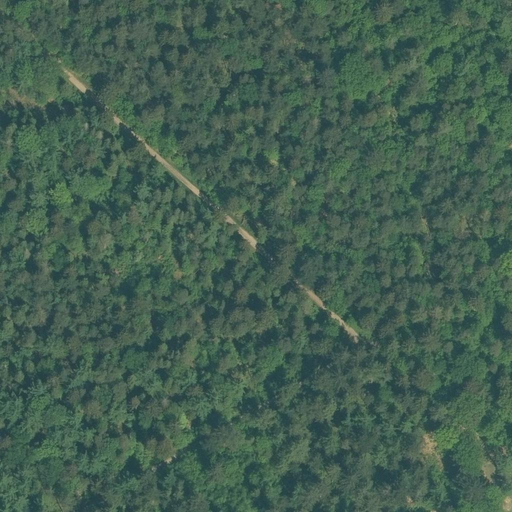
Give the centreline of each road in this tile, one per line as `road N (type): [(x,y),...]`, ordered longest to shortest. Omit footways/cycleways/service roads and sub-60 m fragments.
road 1 (track): [(334,317),(54,62)]
road 2 (track): [(318,371),(79,511)]
road 3 (track): [(494,465),(366,345)]
